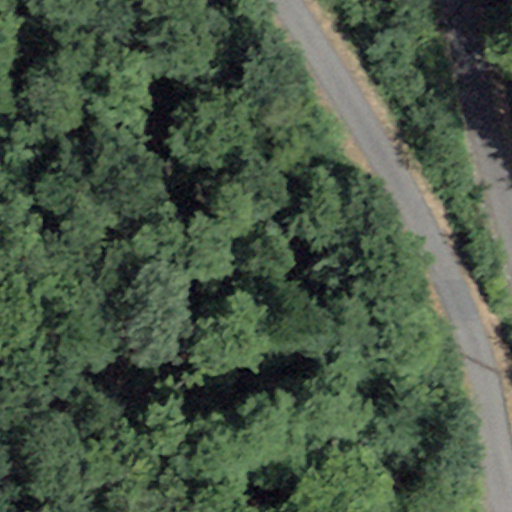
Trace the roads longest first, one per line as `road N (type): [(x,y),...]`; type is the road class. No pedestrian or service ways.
road 1 (unclassified): [(511,502),(486,369),(455,292),(288,0)]
road 2 (unclassified): [(460,0),(511,212)]
